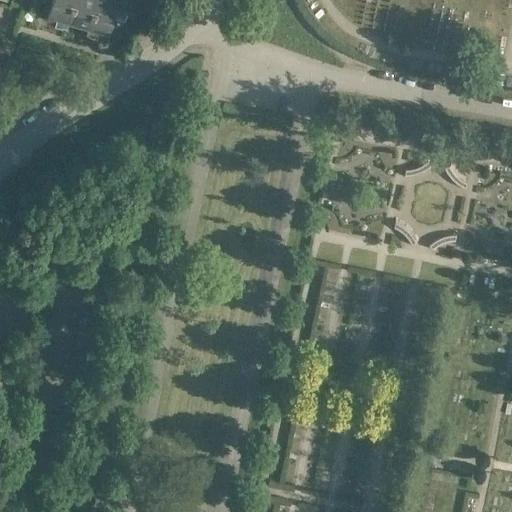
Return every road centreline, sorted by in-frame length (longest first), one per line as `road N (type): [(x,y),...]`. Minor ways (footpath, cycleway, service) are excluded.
road 1 (residential): [(511,110),(249,59),(198,19)]
road 2 (tertiary): [(0,151),(152,61),(198,19)]
